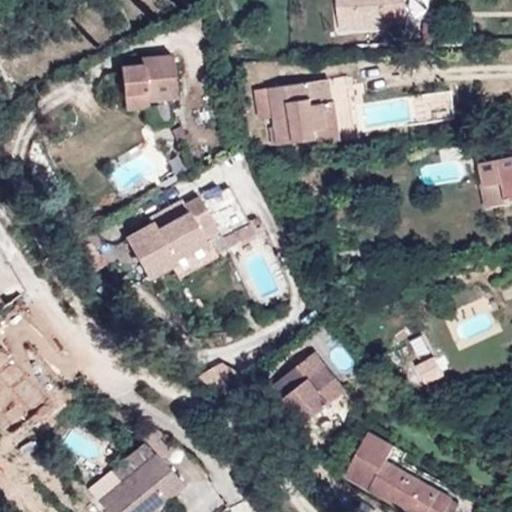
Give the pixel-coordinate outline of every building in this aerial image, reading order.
[(407,0),(334,0),(335,33),(338,34),(374,33),(374,22),(407,22),(407,0)] [(104,87),(122,124),(146,115),(142,106),(167,94),(150,56),(126,69),(128,75),(104,87)] [(290,161),(347,155),(345,121),(328,123),(326,115),(302,115),(299,101),(281,103),(290,161)] [(510,181),(506,155),(486,160),(492,185),(510,181)] [(201,204),(218,236),(221,241),(249,226),(229,189),(201,204)] [(123,238),(124,241),(147,283),(174,269),(176,273),(209,256),(203,244),(218,236),(197,198),(182,206),(186,214),(154,231),(153,228),(150,223),(123,238)] [(351,202),(324,209),(323,209),(328,228),(330,227),(356,220),(351,202)] [(262,279),(283,320),(310,303),(288,266),(262,279)] [(302,424),(350,398),(325,352),(277,378),(302,424)] [(369,427),(365,436),(394,450),(399,441),(398,441),(369,427)] [(69,446),(74,449),(81,440),(76,436),(69,446)] [(365,436),(341,483),(396,511),(444,511),(452,497),(388,462),(394,450),(365,436)] [(115,510),(170,462),(161,451),(107,500),(115,510)] [(175,511),(195,495),(170,462),(115,510),(117,511),(175,511)]
